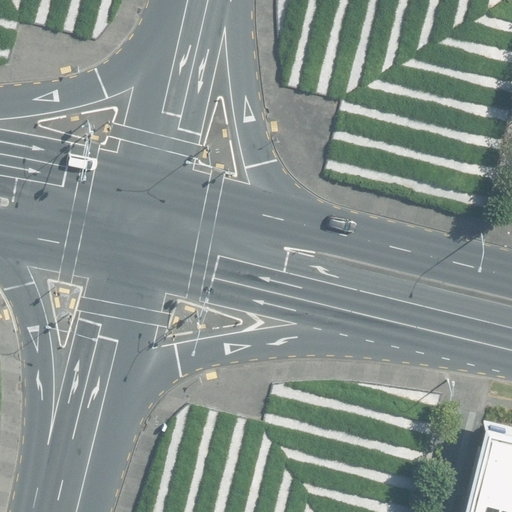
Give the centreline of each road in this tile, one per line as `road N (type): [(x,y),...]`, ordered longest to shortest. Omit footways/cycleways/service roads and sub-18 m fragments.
road 1 (primary): [(456,310),(181,358),(152,374),(82,457)]
road 2 (primary): [(456,310),(134,245)]
road 3 (primary): [(285,215),(511,273)]
road 4 (primary): [(82,457),(27,280),(0,243)]
road 5 (primary): [(209,0),(257,169),(285,215)]
road 6 (primary): [(0,116),(106,76),(151,43),(181,0)]
road 7 (secondary): [(82,457),(134,245)]
road 8 (unclassified): [(146,182),(194,0)]
road 9 (primary): [(0,151),(146,182)]
road 10 (primary): [(146,182),(285,215)]
road 11 (primary): [(134,245),(0,229)]
